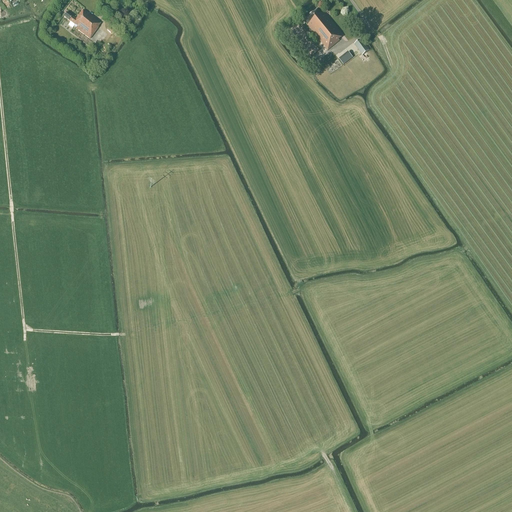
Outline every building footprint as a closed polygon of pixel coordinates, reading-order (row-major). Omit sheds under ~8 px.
[(328,50),(336,44),(339,41),(339,40),(343,37),(319,8),(304,21),(328,50)] [(101,24),(83,10),(75,20),(67,13),(63,17),(74,26),(73,27),(89,40),(98,28),(101,24)] [(119,33),(110,26),(106,31),(116,37),(119,33)] [(362,56),(369,51),(360,40),(354,44),(362,56)] [(353,58),(348,52),(338,59),(343,65),(353,58)]
